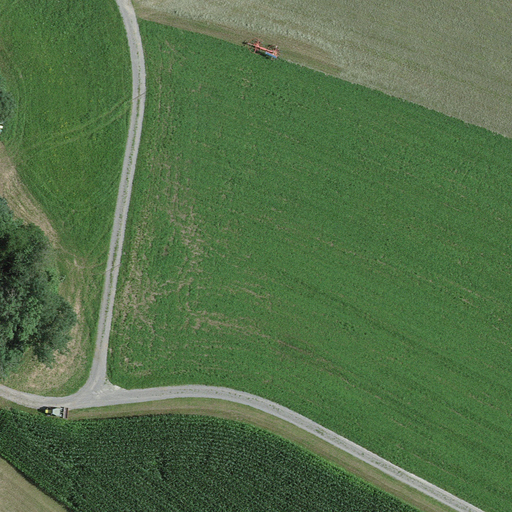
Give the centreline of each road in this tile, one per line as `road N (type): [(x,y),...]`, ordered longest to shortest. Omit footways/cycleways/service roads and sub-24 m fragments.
road 1 (track): [(0,383),(98,401),(195,396),(256,405),(468,511)]
road 2 (track): [(124,0),(138,103),(93,356),(98,401)]
